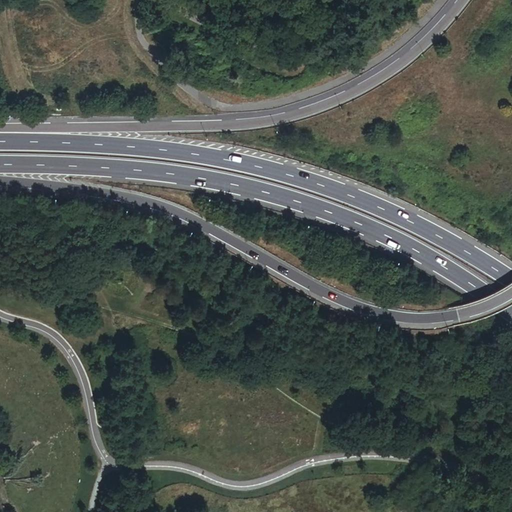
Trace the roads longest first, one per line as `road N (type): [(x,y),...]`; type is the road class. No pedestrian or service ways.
road 1 (trunk): [(0,181),(141,201),(192,219),(355,309),(393,320),(462,316),(511,293)]
road 2 (trunk): [(0,165),(235,183),(363,225),(511,313)]
road 3 (trunk): [(511,282),(372,204),(304,180),(234,161),(0,143)]
road 4 (trunk): [(464,0),(394,66),(282,117),(217,128),(0,133)]
